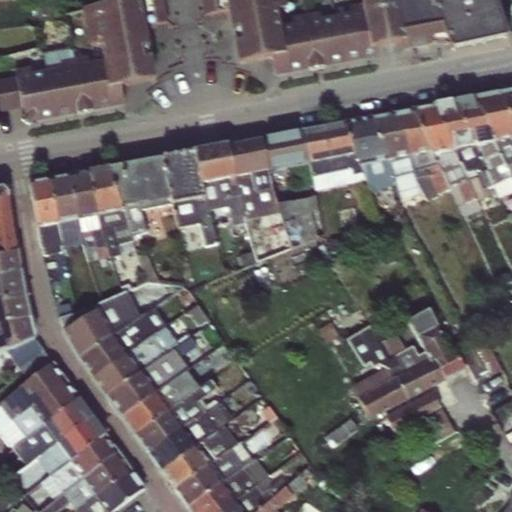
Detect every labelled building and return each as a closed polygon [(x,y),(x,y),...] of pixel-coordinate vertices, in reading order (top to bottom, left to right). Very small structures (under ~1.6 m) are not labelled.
[(98,46),(100,54),(148,45),(144,28),(138,0),(130,0),(81,12),(88,48),(98,46)] [(138,0),(144,28),(168,23),(163,0),(138,0)] [(227,13),(224,0),(201,0),(204,17),(227,13)] [(284,0),(224,0),(227,13),(237,65),(271,59),(285,56),(278,22),(276,11),(286,9),(284,0)] [(335,17),(330,0),(303,6),(305,16),(319,14),(320,19),(335,17)] [(363,11),(360,0),(331,0),(330,0),(335,17),(342,15),(363,11)] [(374,50),(400,44),(391,0),(360,0),(363,11),(370,51),(374,50)] [(451,50),(430,0),(391,0),(400,44),(402,53),(431,47),(451,50)] [(505,38),(492,0),(430,0),(451,50),(505,38)] [(305,16),(303,6),(286,9),(276,11),(278,22),(305,16)] [(49,7),(36,10),(39,25),(52,22),(49,7)] [(370,51),(363,11),(342,15),(351,63),(375,58),(374,50),(370,51)] [(329,67),(320,19),(319,14),(305,16),(278,22),(285,56),(271,59),(276,77),(329,67)] [(351,63),(342,15),(335,17),(320,19),(329,67),(351,63)] [(0,26),(0,62),(38,52),(33,30),(0,26)] [(148,45),(100,54),(107,90),(118,88),(154,80),(148,45)] [(58,52),(70,117),(122,107),(118,88),(107,90),(100,54),(74,60),(72,50),(58,52)] [(23,109),(24,118),(22,122),(31,124),(70,117),(58,52),(43,56),(45,65),(16,72),(17,79),(23,109)] [(0,114),(23,109),(17,79),(0,82),(0,114)] [(511,92),(499,95),(511,125),(511,92)] [(511,138),(511,125),(499,95),(473,99),(495,142),(511,138)] [(495,142),(473,99),(454,103),(475,146),(495,142)] [(475,146),(454,103),(435,106),(456,150),(475,146)] [(456,150),(435,106),(411,111),(432,153),(433,155),(456,150)] [(432,153),(411,111),(388,116),(408,158),(432,153)] [(408,158),(388,116),(368,119),(388,162),(408,158)] [(388,162),(368,119),(342,124),(355,155),(359,168),(388,162)] [(355,155),(342,124),(301,132),(309,165),(355,155)] [(309,165),(301,132),(262,140),(268,173),(309,165)] [(511,138),(495,142),(511,179),(511,138)] [(268,173),(262,140),(228,146),(234,180),(268,173)] [(475,146),(487,172),(500,201),(511,196),(511,179),(495,142),(475,146)] [(234,180),(228,146),(193,153),(201,186),(234,180)] [(487,172),(475,146),(456,150),(475,199),(478,205),(490,199),(493,206),(501,204),(500,201),(487,172)] [(456,150),(433,155),(449,191),(456,188),(465,205),(475,199),(456,150)] [(205,199),(201,186),(193,153),(161,159),(169,199),(171,205),(205,199)] [(433,155),(432,153),(408,158),(422,195),(425,204),(438,198),(437,196),(449,191),(433,155)] [(359,168),(355,155),(309,165),(313,179),(350,171),(352,177),(363,175),(359,168)] [(408,158),(388,162),(394,183),(399,205),(422,195),(408,158)] [(169,199),(161,159),(109,169),(121,208),(169,199)] [(394,183),(388,162),(359,168),(363,175),(365,180),(369,192),(394,183)] [(313,179),(309,165),(268,173),(277,208),(291,250),(317,239),(310,199),(316,198),(313,179)] [(121,208),(109,169),(89,173),(98,217),(122,212),(121,208)] [(365,180),(363,175),(352,177),(350,171),(313,179),(316,198),(365,180)] [(98,217),(89,173),(68,177),(77,221),(98,217)] [(277,208),(268,173),(234,180),(244,218),(263,212),(271,235),(251,242),(258,264),(291,250),(277,208)] [(77,221),(68,177),(48,181),(57,225),(77,221)] [(244,218),(234,180),(201,186),(205,199),(209,213),(228,208),(233,228),(245,225),(244,218)] [(48,181),(30,185),(37,229),(57,225),(48,181)] [(2,190),(0,189),(0,256),(17,253),(7,195),(2,190)] [(141,212),(171,205),(169,199),(121,208),(122,212),(131,240),(148,233),(141,212)] [(209,213),(205,199),(171,205),(178,231),(199,225),(205,249),(218,245),(209,213)] [(131,240),(122,212),(98,217),(110,257),(110,260),(121,256),(119,248),(132,244),(131,240)] [(110,257),(98,217),(77,221),(81,236),(91,233),(99,261),(110,257)] [(81,236),(77,221),(57,225),(62,248),(71,247),(75,266),(89,263),(81,236)] [(57,225),(37,229),(42,259),(52,257),(54,268),(66,264),(62,248),(57,225)] [(342,242),(330,241),(329,253),(342,253),(342,242)] [(0,278),(20,273),(17,253),(0,256),(0,278)] [(147,255),(138,257),(145,284),(159,284),(147,255)] [(0,303),(24,298),(20,273),(0,278),(0,303)] [(124,300),(99,310),(114,336),(153,310),(159,306),(145,284),(122,297),(124,300)] [(52,293),(59,321),(78,314),(71,287),(52,293)] [(0,327),(29,319),(24,298),(0,303),(0,327)] [(196,307),(188,314),(200,328),(208,322),(196,307)] [(99,310),(64,332),(80,360),(112,337),(114,336),(99,310)] [(114,336),(112,337),(126,356),(154,336),(166,328),(153,310),(114,336)] [(417,338),(436,328),(429,310),(407,322),(417,338)] [(35,340),(29,319),(0,327),(0,352),(5,351),(35,340)] [(178,345),(166,328),(154,336),(126,356),(139,374),(141,373),(178,345)] [(436,328),(417,338),(424,354),(418,357),(434,389),(466,372),(454,350),(450,353),(436,328)] [(361,335),(347,343),(366,374),(380,366),(361,335)] [(393,358),(405,351),(396,336),(379,345),(392,369),(397,366),(393,358)] [(112,337),(80,360),(93,379),(126,356),(112,337)] [(53,365),(35,340),(5,351),(27,384),(53,365)] [(473,348),(488,375),(490,378),(501,371),(486,341),(473,348)] [(224,344),(215,351),(227,366),(236,359),(224,344)] [(184,353),(178,345),(141,373),(156,393),(189,369),(179,357),(184,353)] [(434,389),(418,357),(413,347),(405,351),(393,358),(397,366),(414,399),(434,389)] [(475,382),(488,375),(473,348),(460,353),(475,382)] [(126,356),(93,379),(106,397),(139,374),(126,356)] [(201,361),(189,369),(156,393),(169,412),(213,379),(214,378),(207,368),(201,361)] [(78,400),(53,365),(27,384),(0,405),(0,407),(11,424),(30,409),(43,427),(78,400)] [(369,422),(414,399),(397,366),(392,369),(353,389),(369,422)] [(141,373),(139,374),(106,397),(121,418),(156,393),(141,373)] [(226,398),(213,379),(169,412),(182,430),(203,415),(218,404),(226,398)] [(169,412),(156,393),(121,418),(134,436),(169,412)] [(433,397),(401,414),(406,425),(439,408),(433,397)] [(92,419),(78,400),(43,427),(56,445),(92,419)] [(225,413),(218,404),(203,415),(216,432),(222,427),(217,419),(225,413)] [(11,424),(0,407),(0,434),(13,450),(19,445),(12,435),(17,431),(11,424)] [(12,435),(19,445),(43,427),(30,409),(11,424),(17,431),(12,435)] [(441,411),(418,425),(431,447),(454,433),(441,411)] [(182,430),(169,412),(134,436),(148,455),(182,430)] [(216,432),(203,415),(182,430),(195,448),(216,432)] [(105,437),(92,419),(56,445),(70,464),(105,437)] [(356,430),(349,420),(323,439),(324,439),(323,440),(331,451),(350,437),(349,436),(356,430)] [(19,445),(13,450),(26,468),(56,445),(43,427),(19,445)] [(182,430),(148,455),(161,473),(195,448),(182,430)] [(230,451),(216,432),(195,448),(208,466),(230,451)] [(117,454),(105,437),(70,464),(82,481),(117,454)] [(230,451),(208,466),(222,484),(243,471),(252,462),(240,444),(230,451)] [(56,445),(26,468),(9,480),(16,489),(27,481),(33,491),(41,486),(51,479),(70,464),(56,445)] [(208,466),(195,448),(161,473),(173,490),(208,466)] [(130,473),(117,454),(82,481),(95,499),(130,473)] [(255,460),(252,462),(243,471),(222,484),(236,503),(242,511),(257,511),(268,503),(257,488),(268,479),(255,460)] [(70,464),(51,479),(63,495),(82,481),(70,464)] [(222,484),(208,466),(173,490),(187,509),(222,484)] [(307,471),(268,503),(257,511),(275,511),(307,485),(304,481),(311,476),(307,471)] [(115,511),(144,491),(130,473),(95,499),(104,511),(115,511)] [(63,495),(51,479),(41,486),(46,493),(54,503),(63,495)] [(27,481),(16,489),(25,497),(33,491),(27,481)] [(69,505),(73,511),(76,511),(95,499),(82,481),(63,495),(69,505)] [(0,498),(11,507),(21,494),(6,483),(0,492),(0,498)] [(223,511),(236,503),(222,484),(187,509),(189,511),(223,511)] [(63,495),(54,503),(42,511),(58,511),(69,505),(63,495)] [(104,511),(95,499),(76,511),(104,511)] [(242,511),(236,503),(223,511),(242,511)]
